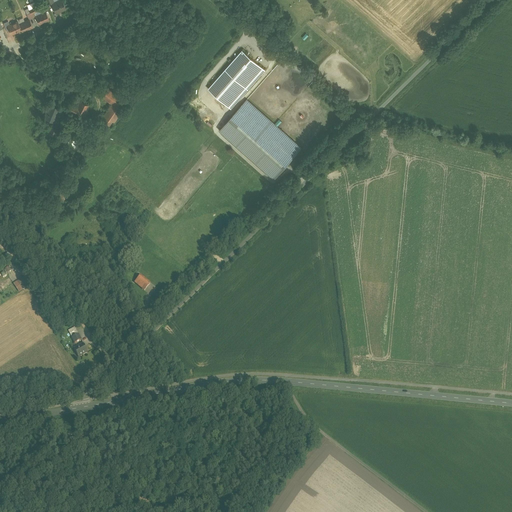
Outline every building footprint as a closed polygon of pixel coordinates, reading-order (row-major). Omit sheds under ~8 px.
[(62,0),(60,0),(52,4),(56,13),(66,9),(62,0)] [(46,11),(36,16),(40,24),(49,19),(46,11)] [(29,19),(19,24),(22,29),(23,31),(33,27),(29,19)] [(10,25),(9,25),(11,30),(12,34),(13,33),(14,34),(17,32),(18,31),(22,29),(19,24),(18,21),(10,25)] [(242,51),(209,89),(231,108),(265,70),(242,51)] [(116,96),(105,112),(116,119),(127,103),(116,96)] [(301,148),(247,100),(221,130),(275,178),(301,148)] [(90,105),(80,101),(77,107),(75,106),(73,105),(71,104),(67,113),(82,120),(90,105)] [(60,109),(52,105),(49,111),(48,110),(45,118),(53,121),(56,114),(57,115),(60,109)] [(140,275),(134,282),(145,291),(151,284),(140,275)] [(27,276),(15,284),(21,293),(33,284),(27,276)] [(75,328),(68,331),(72,338),(78,335),(75,328)] [(78,335),(72,338),(75,344),(81,341),(78,335)] [(83,345),(74,350),(78,358),(87,353),(83,345)]
